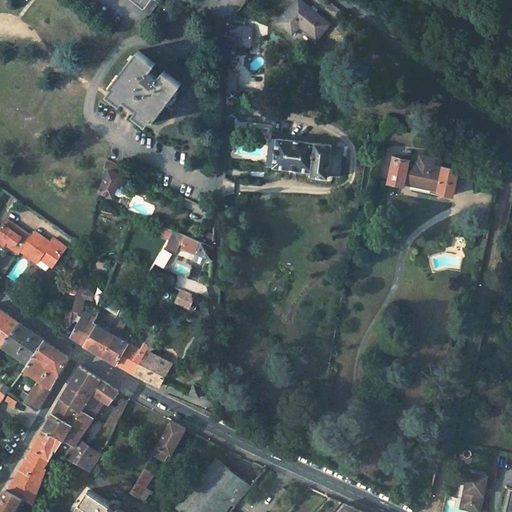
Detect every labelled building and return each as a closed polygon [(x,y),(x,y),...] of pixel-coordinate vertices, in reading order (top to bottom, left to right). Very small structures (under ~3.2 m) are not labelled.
[(133,0),(145,9),(151,0),(133,0)] [(159,4),(153,0),(151,0),(145,9),(152,14),(159,4)] [(334,30),(302,3),(282,27),(297,40),(305,31),(321,45),(334,30)] [(248,26),(231,25),(230,44),(236,44),(247,44),(248,26)] [(247,44),(236,44),(236,52),(248,52),(249,44),(247,44)] [(152,63),(136,49),(117,70),(120,72),(103,93),(117,104),(121,100),(135,111),(131,116),(143,126),(178,85),(162,72),(157,77),(147,69),(152,63)] [(240,91),(228,90),(227,118),(240,118),(240,91)] [(332,146),(276,138),(276,140),(271,139),(268,165),(272,165),(272,167),(312,172),(311,175),(327,178),(328,175),(340,178),(343,150),(331,148),(332,146)] [(408,161),(394,158),(389,182),(403,186),(404,181),(438,188),(437,193),(451,196),(456,171),(442,168),(441,172),(429,170),(430,161),(421,159),(419,168),(407,165),(408,161)] [(123,169),(103,160),(102,166),(99,180),(102,181),(107,168),(120,174),(123,169)] [(120,174),(107,168),(102,181),(99,189),(112,195),(113,193),(118,195),(123,192),(126,184),(125,178),(120,176),(120,174)] [(403,187),(437,194),(437,193),(438,188),(404,181),(403,186),(403,187)] [(212,201),(204,201),(203,208),(212,212),(212,201)] [(31,235),(7,218),(0,226),(0,243),(3,246),(5,243),(7,240),(21,250),(31,235)] [(171,229),(159,225),(153,235),(165,240),(171,229)] [(185,236),(171,229),(165,240),(174,244),(180,246),(185,236)] [(50,240),(35,230),(31,235),(21,250),(33,259),(37,254),(40,256),(52,265),(67,246),(53,236),(50,240)] [(210,246),(185,236),(180,246),(179,248),(210,260),(210,246)] [(21,250),(7,240),(5,243),(19,253),(21,250)] [(174,244),(165,240),(161,248),(170,252),(174,244)] [(84,288),(76,287),(71,311),(79,312),(81,306),(84,288)] [(133,309),(128,306),(117,325),(122,328),(133,309)] [(0,309),(0,341),(3,344),(19,322),(0,309)] [(79,312),(71,311),(70,318),(77,320),(69,335),(83,343),(94,323),(79,315),(79,312)] [(46,341),(19,322),(3,344),(30,363),(46,341)] [(113,333),(94,323),(83,343),(101,353),(113,333)] [(153,335),(148,332),(144,340),(138,337),(134,344),(128,341),(116,362),(133,371),(146,347),(153,335)] [(128,341),(113,333),(101,353),(116,362),(128,341)] [(70,357),(46,341),(30,363),(25,369),(41,379),(52,387),(70,357)] [(171,360),(146,347),(133,371),(146,379),(158,385),(160,382),(166,385),(168,382),(161,378),(171,360)] [(101,378),(80,364),(69,384),(81,392),(77,398),(76,397),(72,404),(82,410),(92,393),(101,378)] [(205,377),(198,377),(193,382),(189,392),(199,397),(205,378),(205,377)] [(119,391),(101,378),(92,393),(105,401),(109,403),(119,391)] [(52,387),(41,379),(27,402),(39,410),(52,387)] [(92,393),(82,410),(94,418),(105,401),(92,393)] [(6,400),(16,406),(19,401),(10,395),(6,400)] [(72,404),(62,397),(54,411),(74,423),(82,410),(72,404)] [(115,410),(106,426),(108,428),(115,431),(131,398),(129,397),(115,410)] [(65,440),(58,452),(91,469),(103,453),(80,440),(94,418),(82,410),(74,423),(65,440)] [(74,423),(54,411),(44,427),(65,440),(74,423)] [(186,427),(171,419),(151,455),(154,457),(155,455),(164,460),(169,452),(171,453),(186,427)] [(65,440),(44,427),(9,489),(26,498),(34,502),(48,469),(46,468),(51,459),(53,460),(58,452),(65,440)] [(113,437),(115,431),(108,428),(105,433),(113,437)] [(440,454),(415,447),(413,454),(439,460),(440,454)] [(251,485),(217,457),(173,510),(176,511),(216,511),(226,500),(234,506),(251,485)] [(153,474),(144,468),(131,491),(138,496),(145,486),(153,474)] [(468,480),(463,502),(473,504),(471,511),(474,511),(481,511),(486,494),(482,493),(483,488),(487,489),(489,477),(475,474),(473,482),(468,480)] [(149,490),(145,486),(138,496),(142,499),(149,490)] [(17,511),(26,498),(9,489),(0,504),(0,511),(17,511)] [(121,511),(89,490),(72,511),(121,511)] [(473,504),(463,502),(462,509),(471,511),(473,504)] [(352,511),(356,509),(344,503),(336,511),(352,511)]
